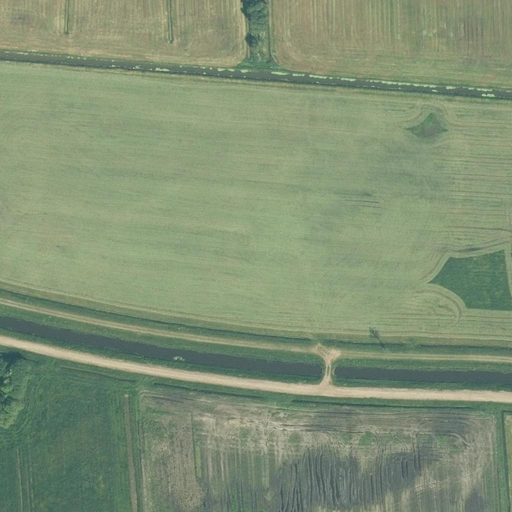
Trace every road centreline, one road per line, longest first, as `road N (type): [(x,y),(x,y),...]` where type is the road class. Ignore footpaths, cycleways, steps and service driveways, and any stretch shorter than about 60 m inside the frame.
road 1 (track): [(0,298),(172,333),(329,351)]
road 2 (track): [(0,339),(167,372),(326,390)]
road 3 (track): [(326,390),(511,397)]
road 4 (track): [(329,351),(511,358)]
